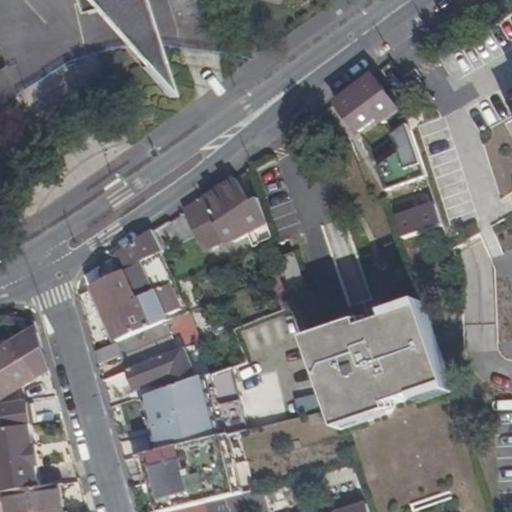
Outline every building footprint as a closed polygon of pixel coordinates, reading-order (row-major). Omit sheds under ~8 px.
[(82,0),(87,12),(123,0),(82,0)] [(511,17),(508,20),(505,16),(401,75),(427,110),(410,117),(431,191),(436,206),(442,221),(442,225),(450,253),(511,217),(511,17)] [(161,61),(146,67),(173,95),(161,61)] [(399,110),(374,75),(338,103),(359,132),(379,117),(390,131),(399,125),(395,120),(401,115),(398,112),(399,110)] [(427,110),(401,75),(398,77),(410,117),(427,110)] [(373,202),(388,197),(390,196),(374,151),(357,157),(373,202)] [(248,198),(237,178),(205,200),(209,205),(220,224),(226,241),(255,227),(256,229),(259,228),(269,223),(262,203),(254,207),(250,210),(243,200),(248,198)] [(254,207),(248,198),(243,200),(250,210),(254,207)] [(209,205),(205,200),(188,210),(207,255),(227,246),(226,241),(220,224),(209,205)] [(406,238),(442,225),(442,221),(436,206),(399,219),(406,238)] [(345,221),(323,229),(344,290),(325,297),(330,311),(345,306),(347,312),(374,303),(345,221)] [(274,237),(269,223),(259,228),(265,241),(274,237)] [(164,252),(154,232),(131,247),(140,264),(160,254),(164,252)] [(168,261),(164,252),(160,254),(140,264),(109,280),(95,287),(106,314),(155,292),(177,282),(168,261)] [(287,273),(293,291),(307,287),(296,255),(282,260),(287,273)] [(109,280),(102,266),(86,276),(91,289),(95,287),(109,280)] [(293,291),(287,273),(275,278),(286,310),(298,305),(293,291)] [(187,307),(177,282),(155,292),(106,314),(118,342),(168,322),(166,317),(187,307)] [(425,309),(423,302),(417,304),(378,317),(380,324),(425,309)] [(452,387),(425,309),(380,324),(409,408),(420,405),(418,398),(452,387)] [(190,313),(168,322),(118,342),(96,351),(100,363),(124,355),(130,371),(184,350),(202,343),(190,313)] [(380,324),(378,317),(344,328),(346,335),(380,324)] [(409,408),(380,324),(346,335),(347,337),(373,413),(390,407),(397,405),(399,412),(409,408)] [(346,335),(344,328),(310,339),(311,342),(312,346),(346,335)] [(30,335),(16,344),(0,353),(0,391),(5,399),(38,379),(50,372),(39,333),(30,335)] [(347,337),(346,335),(312,346),(318,363),(324,379),(324,381),(334,410),(339,424),(346,422),(373,413),(347,337)] [(130,371),(105,381),(108,391),(133,382),(137,391),(173,379),(175,387),(196,380),(184,350),(130,371)] [(308,366),(312,381),(324,379),(318,363),(308,366)] [(199,379),(209,409),(250,398),(240,365),(199,379)] [(303,417),(334,410),(324,381),(296,389),(301,409),(303,417)] [(454,394),(452,387),(418,398),(420,405),(454,394)] [(250,398),(209,409),(213,422),(254,408),(250,398)] [(0,408),(0,430),(32,426),(33,426),(29,404),(0,408)] [(373,413),(375,419),(399,412),(397,405),(390,407),(373,413)] [(342,430),(375,419),(373,413),(346,422),(339,424),(342,430)] [(32,426),(0,430),(0,466),(4,494),(42,488),(38,467),(42,466),(39,445),(35,446),(32,426)] [(233,435),(226,437),(242,494),(248,493),(233,435)] [(226,437),(147,456),(162,511),(169,511),(207,503),(224,499),(236,496),(242,494),(226,437)] [(147,439),(124,442),(127,457),(150,453),(147,439)] [(162,511),(147,456),(141,458),(144,473),(154,511),(162,511)] [(325,474),(328,485),(358,477),(355,467),(325,474)] [(0,494),(0,511),(66,511),(62,485),(42,488),(4,494),(0,494)] [(246,511),(269,505),(265,489),(248,493),(242,494),(236,496),(238,505),(244,503),(246,511)] [(207,503),(209,511),(226,511),(224,499),(207,503)] [(209,511),(207,503),(169,511),(209,511)]
